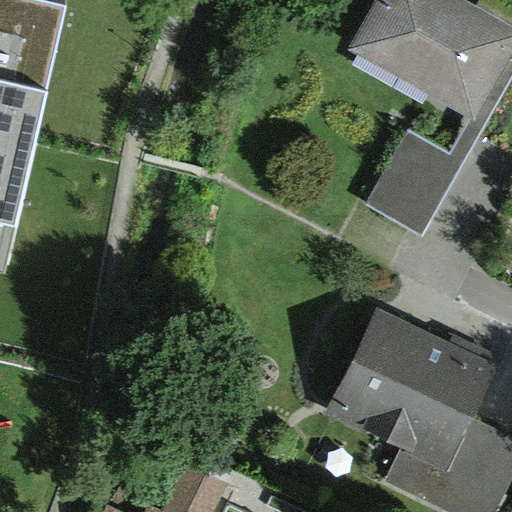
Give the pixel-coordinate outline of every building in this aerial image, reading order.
[(0,0),(0,256),(2,257),(66,0),(0,0)] [(511,49),(511,25),(467,0),(375,0),(349,47),(472,118),(507,58),(511,49)] [(511,80),(511,61),(507,58),(472,118),(450,156),(409,132),(367,205),(422,236),(511,80)] [(500,376),(385,320),(340,412),(455,468),(500,376)] [(145,511),(122,511),(109,505),(105,511),(218,511),(231,486),(191,466),(167,511),(162,511),(149,505),(145,511)]
